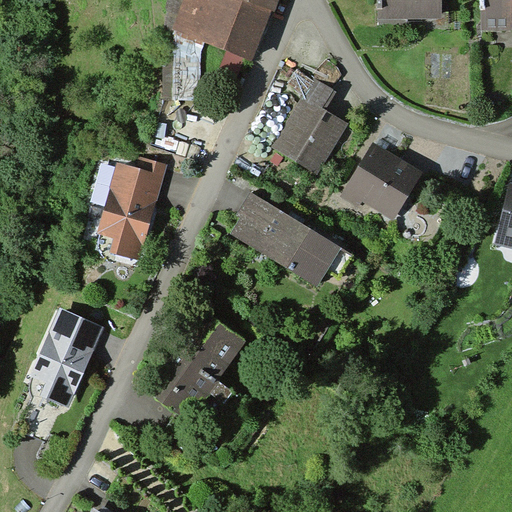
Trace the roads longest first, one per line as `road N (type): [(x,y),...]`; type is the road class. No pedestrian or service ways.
road 1 (unclassified): [(86,427),(269,71),(296,0)]
road 2 (residential): [(309,0),(377,102),(511,152)]
road 3 (residential): [(86,427),(183,511)]
